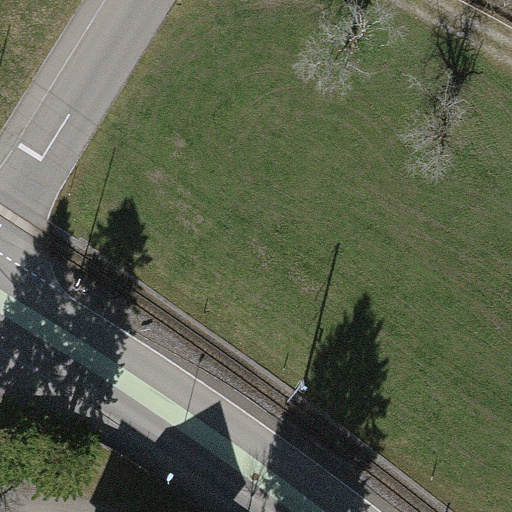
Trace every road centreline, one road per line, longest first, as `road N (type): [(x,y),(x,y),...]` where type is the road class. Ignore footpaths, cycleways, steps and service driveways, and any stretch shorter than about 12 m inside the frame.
road 1 (secondary): [(309,511),(0,304)]
road 2 (unclassified): [(142,0),(0,226)]
